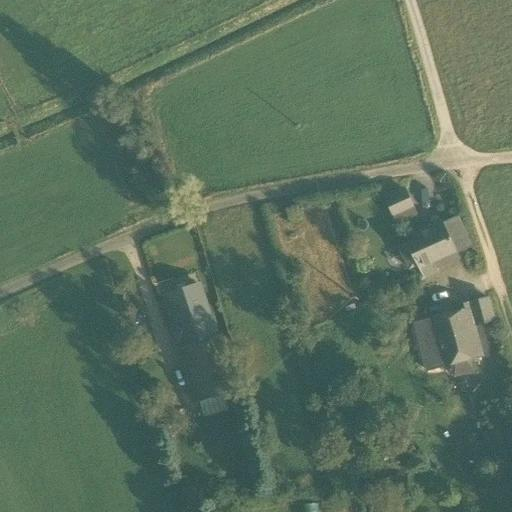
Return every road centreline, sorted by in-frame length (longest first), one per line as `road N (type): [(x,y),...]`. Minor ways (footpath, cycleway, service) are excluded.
road 1 (residential): [(511,155),(184,212),(0,293)]
road 2 (track): [(411,0),(451,160)]
